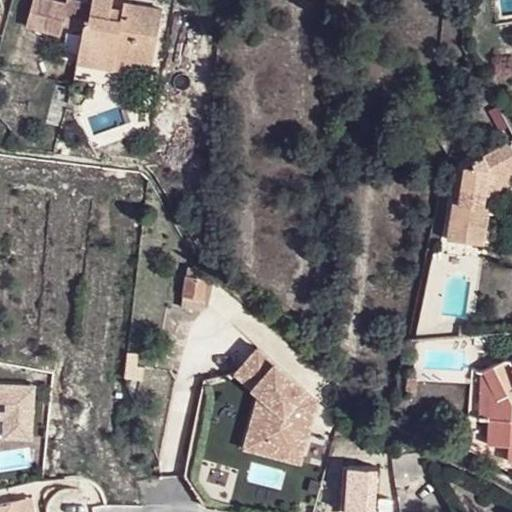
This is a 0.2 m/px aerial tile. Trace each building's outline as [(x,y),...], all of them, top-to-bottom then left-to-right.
[(60,30),(63,19),(69,0),(31,0),(26,20),(60,30)] [(91,6),(69,0),(63,19),(81,26),(83,16),(89,18),(91,6)] [(99,0),(92,0),(91,6),(89,18),(83,16),(81,26),(76,50),(83,52),(92,23),(99,0)] [(110,0),(99,0),(92,23),(83,52),(114,58),(115,52),(130,56),(150,60),(161,11),(123,4),(122,12),(120,22),(107,18),(109,8),(110,0)] [(122,12),(109,8),(107,18),(120,22),(122,12)] [(74,59),(81,61),(83,52),(76,50),(74,59)] [(81,61),(127,71),(130,56),(115,52),(114,58),(83,52),(81,61)] [(511,144),(463,166),(458,203),(450,201),(445,234),(484,239),(488,206),(483,205),(485,194),(486,182),(508,173),(511,171),(511,144)] [(511,182),(511,179),(508,173),(486,182),(485,194),(511,182)] [(197,268),(186,267),(181,304),(202,308),(205,276),(196,275),(197,268)] [(257,346),(238,364),(255,384),(249,389),(254,395),(270,411),(261,443),(298,453),(308,413),(293,403),(298,396),(257,346)] [(511,364),(511,365),(508,359),(504,358),(502,358),(478,372),(495,398),(489,404),(487,406),(487,419),(485,444),(507,444),(506,460),(511,459),(511,364)] [(238,364),(233,369),(249,389),(255,384),(238,364)] [(476,418),(487,419),(487,406),(489,404),(495,398),(478,372),(476,418)] [(270,411),(254,395),(240,450),(295,465),(298,453),(261,443),(270,411)] [(311,404),(298,396),(293,403),(308,413),(311,404)]
